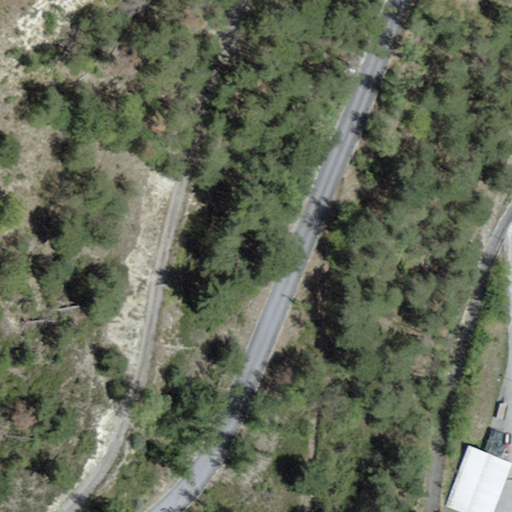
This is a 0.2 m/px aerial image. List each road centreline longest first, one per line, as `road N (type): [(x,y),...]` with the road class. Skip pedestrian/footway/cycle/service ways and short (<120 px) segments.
road 1 (unclassified): [(414,0),(230,429),(171,511)]
road 2 (track): [(72,511),(101,476),(139,381),(203,78),(246,0)]
road 3 (residential): [(432,511),(442,407),(487,245),(511,210)]
